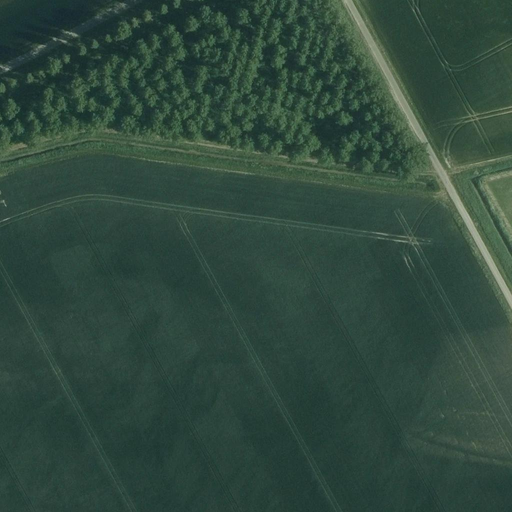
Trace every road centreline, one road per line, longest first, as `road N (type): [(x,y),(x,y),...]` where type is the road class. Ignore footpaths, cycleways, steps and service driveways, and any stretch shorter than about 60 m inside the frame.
road 1 (track): [(444,179),(109,137),(0,153)]
road 2 (unclassified): [(511,296),(347,0)]
road 3 (unclassified): [(0,70),(135,0)]
